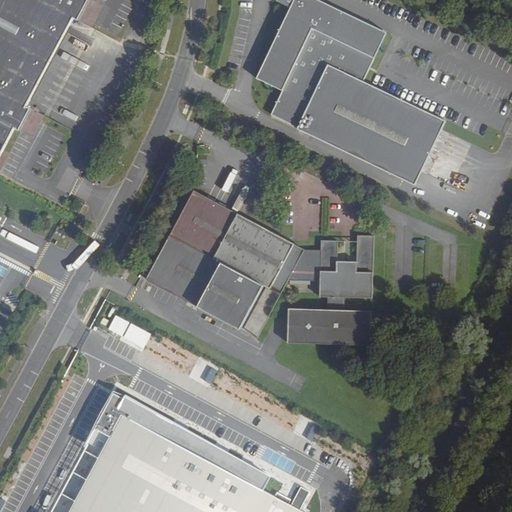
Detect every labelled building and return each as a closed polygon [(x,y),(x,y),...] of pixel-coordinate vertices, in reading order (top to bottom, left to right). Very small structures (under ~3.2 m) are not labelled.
[(0,0),(0,159),(16,130),(20,132),(33,110),(28,106),(75,19),(80,21),(91,0),(0,0)] [(278,0),(277,3),(289,9),(257,78),(283,91),(272,115),(300,127),(299,130),(417,186),(446,124),(363,85),(386,35),(310,0),(278,0)] [(199,193),(156,270),(249,322),(267,289),(284,299),(292,284),(323,285),(322,304),(331,304),(330,317),(293,315),(293,343),(373,347),(375,320),(348,318),(348,305),(375,305),(377,242),(358,241),(357,268),(339,267),(340,248),(324,247),(324,256),(305,255),(199,193)] [(138,264),(133,261),(129,268),(134,271),(138,264)] [(249,322),(156,270),(151,280),(243,332),(249,322)] [(249,322),(266,332),(284,299),(267,289),(249,322)] [(260,342),(266,332),(249,322),(243,332),(260,342)] [(170,347),(163,360),(207,381),(214,368),(170,347)] [(248,402),(254,391),(243,386),(238,397),(248,402)] [(119,436),(77,511),(306,511),(308,509),(128,411),(114,433),(119,436)]
